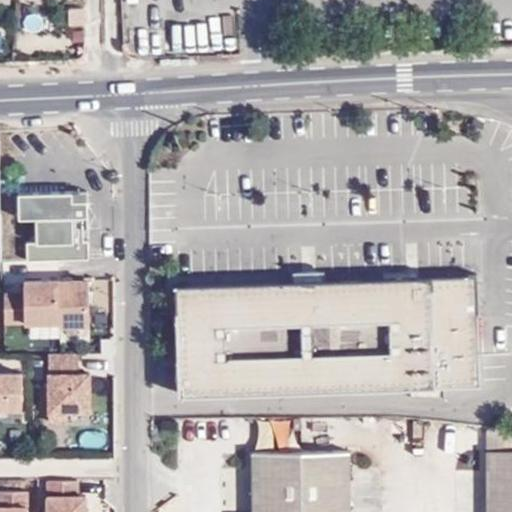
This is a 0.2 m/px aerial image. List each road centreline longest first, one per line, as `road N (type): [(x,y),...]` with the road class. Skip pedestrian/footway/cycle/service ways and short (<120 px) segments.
road 1 (residential): [(133,511),(129,90)]
road 2 (secondary): [(511,75),(129,90)]
road 3 (secondary): [(129,90),(0,98)]
